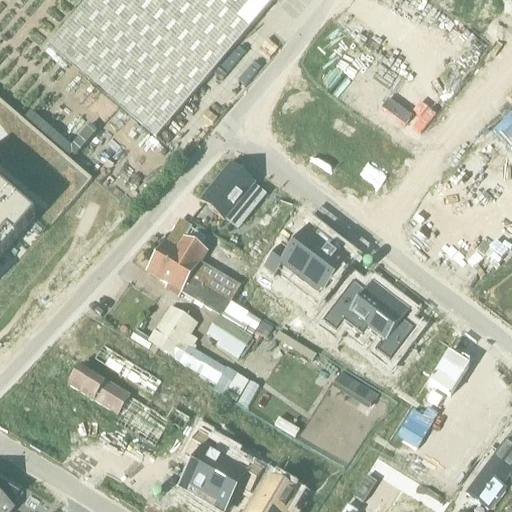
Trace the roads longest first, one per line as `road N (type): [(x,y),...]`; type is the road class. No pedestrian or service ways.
road 1 (unclassified): [(0,378),(232,121)]
road 2 (residential): [(511,65),(368,238)]
road 3 (residential): [(368,238),(511,348)]
road 4 (residential): [(232,121),(368,238)]
road 5 (unclassified): [(232,121),(330,0)]
